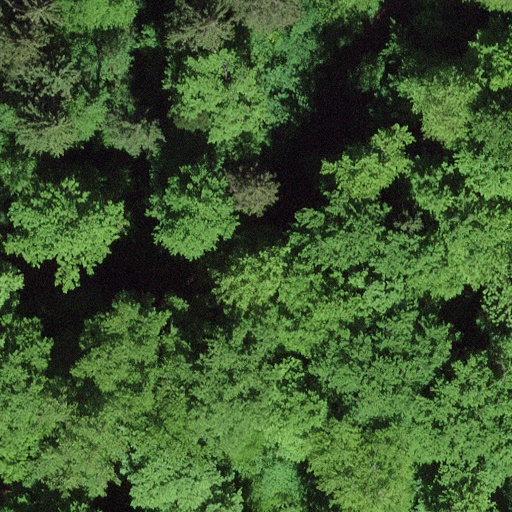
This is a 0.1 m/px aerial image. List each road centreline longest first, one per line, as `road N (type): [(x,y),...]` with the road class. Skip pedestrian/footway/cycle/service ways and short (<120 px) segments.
road 1 (track): [(0,216),(53,236),(203,261),(276,248),(382,0)]
road 2 (track): [(511,357),(352,275),(276,248)]
